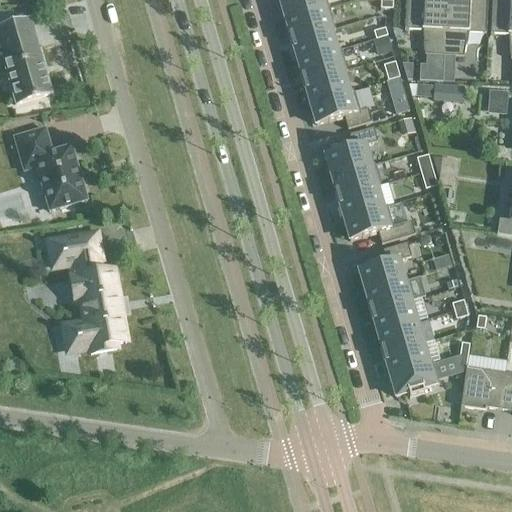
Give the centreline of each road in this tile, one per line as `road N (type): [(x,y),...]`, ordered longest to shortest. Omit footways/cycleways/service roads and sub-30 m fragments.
road 1 (tertiary): [(179,0),(308,452)]
road 2 (residential): [(228,446),(90,0)]
road 3 (tertiary): [(329,445),(199,0)]
road 4 (residential): [(252,0),(381,444)]
road 5 (residential): [(228,446),(0,413)]
road 6 (residential): [(381,444),(511,462)]
